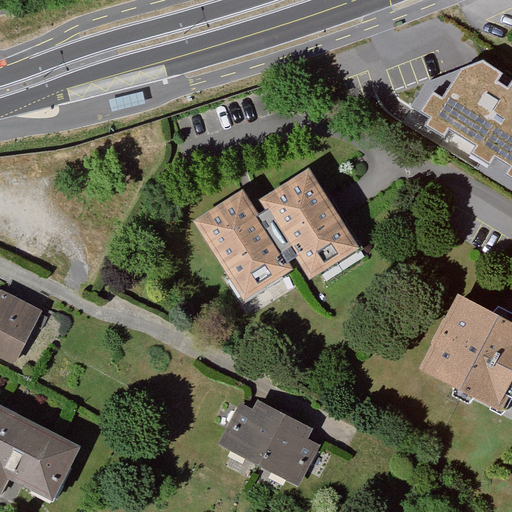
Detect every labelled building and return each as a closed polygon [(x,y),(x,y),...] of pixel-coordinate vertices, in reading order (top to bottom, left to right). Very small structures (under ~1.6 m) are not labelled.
[(511,127),(511,100),(473,76),(439,136),(491,164),(511,127)] [(261,212),(313,294),(363,262),(309,181),(261,212)] [(194,236),(247,316),(293,287),(247,205),(194,236)] [(0,298),(0,361),(16,369),(41,318),(0,298)] [(505,426),(511,410),(511,331),(459,303),(421,381),(505,426)] [(324,438),(243,397),(215,452),(296,495),(324,438)] [(79,449),(0,411),(0,497),(3,499),(11,482),(54,502),(79,449)]
